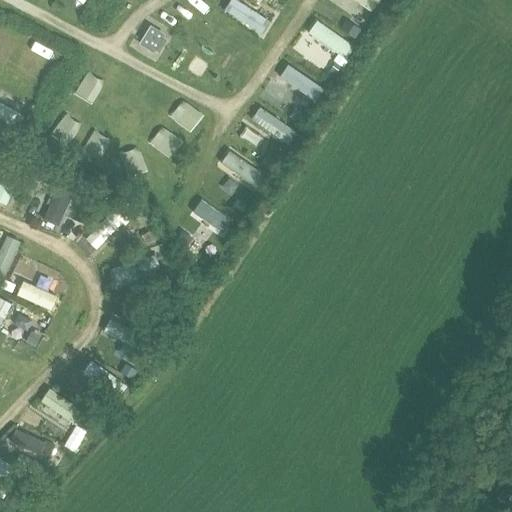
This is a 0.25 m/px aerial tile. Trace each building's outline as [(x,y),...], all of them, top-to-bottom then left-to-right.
[(361,31),(346,21),(341,30),(355,40),(361,31)] [(354,48),(318,23),(309,36),(345,61),(354,48)] [(162,34),(150,27),(140,43),(152,50),(162,34)] [(341,66),(335,62),(329,71),(335,75),(341,66)] [(295,108),(288,117),(298,124),(305,114),(295,108)] [(270,173),(279,161),(268,153),(259,165),(270,173)] [(21,201),(29,166),(16,162),(7,198),(21,201)] [(70,182),(59,210),(71,214),(81,187),(70,182)] [(246,205),(238,199),(231,208),(239,214),(246,205)] [(107,252),(136,224),(125,212),(96,240),(107,252)] [(194,239),(184,232),(179,239),(189,246),(194,239)] [(3,279),(0,285),(0,288),(7,292),(12,283),(3,279)] [(165,283),(169,296),(178,294),(174,281),(165,283)] [(123,378),(114,390),(130,402),(139,390),(123,378)] [(80,436),(88,425),(56,403),(49,414),(80,436)]
